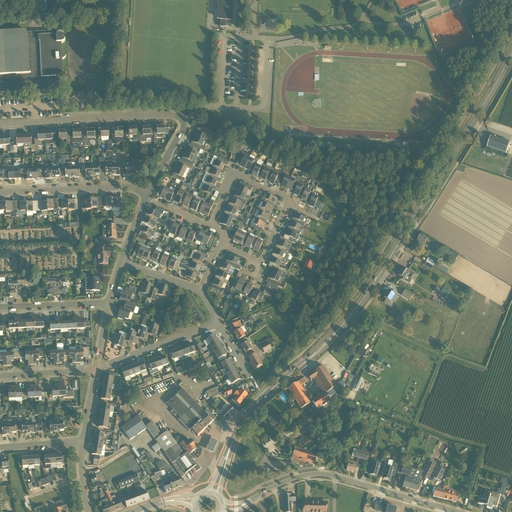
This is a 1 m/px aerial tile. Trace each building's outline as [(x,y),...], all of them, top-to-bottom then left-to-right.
[(45,0),(45,6),(46,10),(44,11),(44,15),(55,15),(54,0),(45,0)] [(221,0),(221,1),(220,20),(219,20),(220,20),(220,21),(220,27),(230,28),(230,22),(231,21),(232,21),(231,21),(232,1),(231,0),(221,0)] [(56,34),(56,31),(27,32),(27,31),(0,32),(0,92),(30,91),(30,92),(30,91),(39,91),(39,90),(42,90),(42,91),(42,90),(60,90),(59,83),(58,83),(57,77),(63,77),(63,76),(64,76),(66,75),(66,73),(67,72),(66,70),(64,68),(63,67),(62,67),(61,58),(62,58),(64,57),(65,55),(64,53),(63,51),(62,50),(61,50),(60,43),(62,42),(63,41),(64,40),(64,38),(63,36),(60,34),(56,34)] [(101,76),(91,81),(93,86),(103,80),(101,76)] [(158,127),(158,126),(158,127),(157,127),(157,131),(154,131),(154,138),(161,138),(161,134),(165,134),(164,126),(158,127)] [(210,130),(201,126),(200,129),(198,128),(198,129),(203,131),(202,134),(196,132),(194,137),(206,142),(203,141),(206,136),(208,137),(210,137),(211,134),(210,133),(208,133),(210,130)] [(140,142),(146,142),(146,135),(151,135),(150,127),(142,127),(143,135),(140,135),(140,142)] [(136,134),(136,128),(129,128),(129,131),(126,131),(126,136),(129,136),(132,136),(133,141),(140,141),(140,142),(140,135),(140,134),(136,134)] [(98,139),(101,139),(101,137),(109,137),(108,129),(101,130),(101,132),(98,132),(98,139)] [(123,137),(123,129),(117,129),(117,130),(115,130),(114,130),(115,135),(115,138),(112,138),(112,141),(112,145),(118,144),(118,137),(123,137)] [(84,146),(90,146),(90,141),(95,141),(95,135),(95,130),(87,130),(87,140),(84,140),(84,146)] [(77,131),(73,131),(73,139),(77,139),(77,143),(81,143),(81,146),(84,146),(84,140),(81,140),(81,131),(77,131)] [(45,141),(45,132),(38,133),(38,132),(37,132),(38,145),(35,145),(35,152),(35,154),(39,154),(38,146),(41,146),(41,141),(45,141)] [(24,148),(24,136),(16,137),(16,145),(24,144),(24,148)] [(31,145),(31,144),(31,136),(24,136),(24,148),(31,148),(32,152),(35,152),(35,145),(31,145)] [(487,148),(506,154),(510,143),(491,136),(487,148)] [(202,151),(202,150),(203,148),(204,147),(206,142),(194,137),(191,142),(197,144),(195,147),(195,148),(200,150),(202,151)] [(229,151),(233,153),(238,143),(234,141),(229,151)] [(233,153),(237,155),(243,145),(238,143),(233,153)] [(199,153),(200,150),(195,148),(195,147),(188,145),(194,147),(192,150),(187,147),(184,153),(197,158),(199,153)] [(245,168),(250,156),(245,154),(242,152),(236,164),(236,165),(237,164),(240,165),(239,166),(245,168)] [(193,167),(195,163),(197,158),(184,153),(182,158),(187,160),(186,163),(191,166),(193,167)] [(84,155),(81,155),(81,156),(82,159),(82,165),(85,165),(85,177),(93,177),(92,166),(92,164),(85,164),(84,155)] [(256,165),(257,163),(258,160),(255,158),(250,156),(245,168),(249,171),(250,169),(253,170),(251,175),(256,165)] [(122,163),(122,157),(119,157),(119,163),(116,163),(115,162),(112,162),(113,176),(120,175),(119,169),(119,163),(122,163)] [(229,163),(224,161),(217,158),(215,161),(212,160),(210,164),(212,165),(212,166),(220,169),(225,171),(222,170),(224,165),(222,164),(224,161),(229,163)] [(175,168),(185,173),(187,168),(191,170),(192,170),(193,167),(191,166),(186,163),(179,160),(182,162),(180,165),(177,163),(175,168)] [(262,173),(265,167),(257,163),(256,165),(251,175),(257,177),(259,172),(262,173)] [(23,167),(23,164),(20,164),(20,165),(20,167),(14,167),(15,179),(21,179),(21,173),(23,173),(23,174),(24,174),(23,167)] [(8,167),(8,165),(5,165),(5,174),(8,174),(9,180),(15,179),(14,167),(14,166),(8,167)] [(42,172),(45,172),(45,179),(52,179),(51,165),(48,165),(48,170),(45,170),(45,169),(42,169),(42,172)] [(219,172),(220,169),(212,166),(212,167),(213,167),(212,169),(211,169),(208,174),(209,174),(221,180),(218,178),(220,173),(219,172)] [(274,169),(266,166),(265,167),(262,173),(260,179),(265,181),(268,175),(271,177),(274,169)] [(27,167),(23,167),(24,174),(27,174),(27,180),(33,179),(32,167),(27,167)] [(42,169),(42,167),(38,167),(32,167),(33,179),(39,179),(39,174),(42,173),(42,172),(42,169)] [(187,174),(185,173),(175,168),(172,174),(176,175),(175,178),(172,177),(171,177),(174,179),(177,180),(180,181),(182,182),(183,183),(187,174)] [(280,179),(282,174),(279,173),(279,171),(274,169),(271,177),(268,182),(273,185),(275,181),(278,182),(277,186),(280,179)] [(282,174),(280,179),(283,180),(281,186),(286,188),(290,179),(286,177),(287,174),(283,172),(282,174)] [(221,180),(209,174),(208,178),(207,177),(205,182),(205,183),(212,186),(217,188),(214,187),(217,182),(215,181),(216,178),(221,180)] [(299,182),(300,180),(296,178),(295,181),(290,179),(286,188),(291,191),(293,185),(297,186),(299,182)] [(250,191),(252,188),(240,182),(245,185),(244,188),(238,185),(236,191),(246,195),(248,190),(250,191)] [(306,189),(307,187),(307,185),(304,184),(299,182),(297,186),(293,194),(298,196),(301,191),(304,192),(306,189)] [(211,189),(212,186),(205,183),(204,186),(203,186),(201,191),(208,194),(210,195),(213,190),(211,189)] [(165,200),(169,191),(164,188),(165,186),(162,184),(156,196),(157,195),(160,196),(160,198),(165,200)] [(176,197),(178,192),(170,188),(169,191),(165,200),(170,202),(173,195),(176,197)] [(185,200),(188,193),(179,189),(178,192),(176,197),(173,204),(174,202),(179,204),(182,198),(185,200)] [(312,190),(311,189),(310,192),(306,189),(304,192),(301,200),(306,202),(309,196),(312,198),(313,196),(315,191),(312,190)] [(247,205),(248,202),(246,201),(243,200),(246,195),(236,191),(234,196),(239,198),(238,202),(240,203),(244,205),(245,204),(247,205)] [(319,195),(320,193),(315,191),(313,196),(312,198),(308,205),(314,208),(316,202),(319,203),(317,209),(318,206),(322,208),(324,203),(320,202),(322,197),(319,195)] [(193,204),(196,197),(193,195),(188,193),(185,200),(182,205),(187,208),(190,202),(193,204)] [(275,204),(277,199),(265,193),(261,202),(263,203),(273,208),(273,207),(268,205),(270,202),(275,204)] [(101,212),(100,197),(97,198),(97,199),(91,199),(91,200),(91,208),(97,208),(97,212),(101,212)] [(106,198),(106,197),(102,197),(103,207),(106,207),(106,208),(112,208),(112,209),(112,199),(112,198),(106,198)] [(200,202),(195,200),(196,197),(193,204),(191,209),(196,212),(198,206),(201,207),(205,199),(202,198),(201,199),(200,202)] [(121,208),(121,198),(116,198),(116,199),(112,199),(112,209),(118,209),(118,208),(121,208)] [(244,205),(240,203),(238,202),(231,198),(228,203),(234,206),(232,209),(236,211),(239,212),(240,211),(241,212),(244,205)] [(57,214),(56,199),(53,200),(53,201),(47,201),(47,202),(48,210),(53,210),(54,214),(57,214)] [(62,200),(62,199),(58,199),(59,211),(59,215),(59,217),(63,217),(62,210),(68,210),(68,201),(68,200),(62,200)] [(86,201),(86,199),(81,199),(82,210),(85,209),(85,210),(91,210),(91,208),(91,200),(86,201)] [(208,206),(203,203),(205,201),(205,199),(201,207),(199,213),(204,215),(206,212),(209,213),(207,217),(208,217),(214,202),(211,200),(210,203),(208,206)] [(68,211),(75,210),(78,210),(77,200),(73,200),(73,201),(68,201),(68,210),(68,211)] [(15,213),(15,201),(10,201),(10,203),(5,203),(6,211),(6,212),(11,212),(11,215),(13,215),(13,218),(17,217),(16,213),(15,213)] [(20,202),(20,201),(17,201),(17,211),(20,211),(21,212),(27,211),(26,203),(26,202),(20,202)] [(48,216),(48,210),(47,202),(42,202),(42,201),(38,201),(38,211),(41,211),(41,216),(48,216)] [(27,212),(33,212),(36,211),(36,202),(31,202),(31,203),(26,203),(27,211),(27,212)] [(271,213),(273,208),(263,203),(261,208),(259,207),(257,210),(260,211),(269,216),(268,215),(269,212),(271,213)] [(235,221),(237,217),(234,216),(236,211),(232,209),(227,206),(224,212),(230,214),(229,217),(229,218),(233,219),(235,221)] [(144,217),(147,219),(156,223),(157,223),(165,227),(168,228),(169,225),(164,222),(158,219),(161,214),(155,212),(154,212),(151,210),(149,215),(151,216),(149,219),(144,217)] [(267,221),(269,216),(260,211),(257,216),(255,215),(253,219),(256,220),(266,224),(262,222),(263,220),(261,219),(262,219),(267,221)] [(306,224),(308,219),(294,213),(292,218),(297,221),(296,224),(300,226),(303,227),(304,224),(305,224),(306,224)] [(231,229),(233,225),(230,224),(233,219),(229,218),(229,217),(223,215),(219,223),(231,229)] [(147,219),(143,227),(145,228),(152,231),(153,227),(154,228),(157,223),(156,223),(147,219)] [(263,229),(266,224),(256,220),(253,225),(251,224),(250,227),(249,227),(257,231),(261,233),(261,232),(256,230),(257,227),(263,229)] [(298,231),(300,226),(296,224),(290,222),(288,227),(291,228),(291,229),(290,229),(289,231),(299,236),(301,232),(298,231)] [(173,226),(170,225),(169,224),(169,225),(168,228),(166,231),(170,233),(169,234),(174,236),(178,228),(180,223),(179,226),(174,224),(173,226)] [(115,235),(115,225),(107,225),(107,226),(107,233),(107,239),(116,238),(116,235),(115,235)] [(139,235),(143,237),(150,241),(152,237),(153,237),(155,238),(157,233),(155,232),(152,231),(145,228),(143,227),(140,225),(140,226),(145,228),(142,236),(139,235)] [(176,239),(178,238),(183,240),(189,227),(188,227),(187,230),(182,228),(181,230),(178,228),(174,236),(174,238),(176,239)] [(195,234),(197,230),(199,227),(195,234),(190,232),(190,234),(186,232),(189,227),(183,240),(186,241),(186,242),(191,244),(193,239),(195,234)] [(201,243),(206,234),(198,230),(199,227),(197,230),(195,234),(193,239),(197,240),(196,241),(201,243)] [(244,239),(246,234),(241,232),(242,230),(238,228),(237,232),(233,241),(234,239),(235,240),(238,236),(239,237),(236,242),(241,245),(242,243),(244,239)] [(295,244),(297,241),(298,240),(299,237),(299,236),(289,231),(287,230),(284,235),(285,235),(283,239),(292,243),(295,244)] [(250,248),(252,243),(254,239),(249,237),(250,234),(247,232),(246,234),(244,239),(242,243),(245,245),(245,246),(250,248)] [(214,237),(206,234),(201,243),(206,246),(207,247),(209,248),(216,234),(215,234),(214,237)] [(417,245),(422,248),(424,245),(426,242),(429,244),(431,241),(420,234),(417,240),(419,242),(417,245)] [(258,252),(262,243),(264,240),(259,238),(255,236),(254,239),(252,243),(255,244),(253,250),(258,252)] [(292,243),(283,239),(280,237),(283,239),(283,240),(283,241),(282,242),(278,240),(276,245),(288,251),(290,246),(292,243)] [(142,259),(146,249),(141,247),(142,245),(139,243),(133,255),(136,250),(139,251),(136,257),(142,259)] [(288,251),(276,245),(276,246),(277,246),(276,249),(274,249),(272,254),(284,259),(286,260),(290,252),(288,251)] [(150,263),(155,251),(147,247),(146,249),(142,259),(146,262),(149,256),(152,257),(150,263)] [(97,264),(108,264),(107,254),(109,254),(109,249),(97,250),(97,264)] [(162,259),(165,252),(161,251),(156,249),(155,251),(150,263),(151,261),(156,263),(158,258),(162,259)] [(198,252),(197,251),(194,250),(192,253),(194,254),(192,259),(193,260),(205,265),(202,263),(204,258),(202,258),(204,254),(198,252)] [(173,256),(170,254),(169,257),(164,255),(165,252),(162,259),(159,264),(164,267),(167,261),(170,263),(173,256)] [(182,260),(184,256),(181,254),(180,256),(180,257),(179,257),(178,258),(173,256),(170,263),(167,268),(173,271),(175,265),(178,267),(176,272),(182,260)] [(284,259),(272,254),(275,255),(274,257),(275,258),(275,259),(271,257),(268,262),(275,265),(281,268),(282,265),(281,264),(279,263),(280,262),(283,263),(285,264),(286,264),(287,264),(288,262),(284,260),(284,259)] [(234,268),(239,271),(240,270),(241,267),(235,265),(238,260),(228,255),(226,260),(231,263),(231,264),(229,264),(228,266),(231,267),(234,268)] [(434,267),(438,260),(430,255),(426,262),(434,267)] [(182,265),(188,268),(201,273),(198,272),(200,267),(198,266),(200,263),(205,265),(193,260),(192,263),(190,263),(190,265),(188,264),(188,262),(184,261),(182,265)] [(229,273),(231,267),(228,266),(221,262),(219,268),(225,270),(225,271),(223,271),(222,272),(230,276),(231,274),(229,273)] [(272,268),(270,273),(280,277),(283,279),(286,274),(285,274),(286,270),(281,268),(275,265),(273,269),(272,268)] [(201,273),(188,268),(189,268),(188,271),(187,271),(184,276),(194,280),(196,275),(194,274),(196,271),(201,273)] [(405,270),(402,268),(397,275),(401,278),(400,279),(404,281),(409,284),(412,280),(415,275),(406,269),(405,270)] [(222,273),(218,271),(215,276),(221,278),(219,282),(223,284),(224,284),(226,285),(228,282),(225,280),(228,276),(230,277),(230,276),(222,272),(222,273)] [(275,293),(278,287),(280,284),(277,282),(280,277),(270,273),(267,278),(273,281),(271,284),(268,282),(265,288),(275,293)] [(67,284),(66,278),(62,278),(62,279),(56,279),(57,297),(60,297),(60,295),(66,295),(66,292),(67,292),(67,287),(68,287),(67,284)] [(86,293),(92,293),(92,291),(100,291),(99,278),(90,279),(89,279),(85,279),(86,293)] [(240,291),(242,287),(245,282),(236,278),(236,279),(232,288),(231,290),(234,292),(236,289),(240,291)] [(50,280),(50,279),(46,279),(43,279),(43,285),(50,284),(50,288),(47,288),(47,292),(48,292),(48,296),(54,295),(54,297),(57,297),(56,279),(50,280)] [(224,290),(222,288),(224,284),(223,284),(219,282),(214,279),(211,284),(218,287),(217,288),(216,288),(215,290),(210,287),(210,288),(222,293),(224,290)] [(11,281),(11,280),(8,280),(8,286),(11,286),(11,289),(8,290),(8,294),(10,294),(10,296),(10,297),(15,297),(15,298),(19,298),(18,281),(11,281)] [(25,289),(25,285),(28,285),(28,280),(24,280),(24,281),(18,281),(19,298),(22,298),(22,297),(27,296),(27,293),(28,293),(28,289),(25,289)] [(152,289),(153,286),(142,282),(140,289),(138,295),(139,296),(141,296),(146,298),(147,295),(149,295),(151,289),(152,289)] [(249,294),(253,286),(248,283),(245,289),(242,287),(240,291),(239,294),(242,295),(247,297),(248,295),(249,294)] [(160,292),(162,285),(159,284),(157,291),(152,289),(151,289),(149,295),(147,295),(146,298),(154,301),(156,294),(157,294),(158,291),(160,292)] [(168,298),(171,290),(168,289),(169,287),(162,285),(160,292),(158,291),(157,294),(168,298)] [(122,292),(120,298),(127,301),(126,302),(130,303),(132,295),(134,296),(136,289),(130,288),(129,291),(125,289),(124,292),(122,292)] [(442,291),(437,288),(435,292),(439,294),(439,295),(444,299),(448,293),(443,289),(442,291)] [(271,298),(273,293),(265,289),(263,294),(271,298)] [(254,306),(260,292),(255,290),(253,295),(249,294),(248,295),(247,297),(246,300),(250,302),(249,304),(254,306)] [(390,302),(396,293),(391,290),(389,292),(388,291),(384,297),(386,299),(384,303),(391,308),(393,304),(390,302)] [(409,300),(413,295),(405,290),(402,295),(409,300)] [(137,314),(139,309),(138,308),(135,307),(136,306),(129,304),(130,303),(126,302),(127,301),(120,298),(119,302),(126,304),(124,308),(124,310),(130,312),(130,313),(133,314),(133,313),(136,314),(137,314)] [(131,320),(133,314),(130,313),(130,312),(124,310),(124,308),(121,307),(117,318),(124,321),(125,319),(128,320),(128,319),(131,320)] [(9,329),(18,329),(17,316),(14,317),(15,322),(9,322),(9,329)] [(20,321),(20,316),(17,316),(18,329),(26,328),(26,321),(20,321)] [(35,331),(34,316),(32,316),(32,321),(26,321),(26,328),(27,331),(35,331)] [(38,321),(37,316),(34,316),(35,331),(35,328),(44,327),(43,320),(38,321)] [(68,330),(76,329),(76,317),(73,317),(73,322),(67,322),(68,330)] [(79,322),(78,317),(76,317),(76,329),(85,329),(85,321),(79,322)] [(50,330),(59,330),(59,318),(56,318),(56,323),(50,323),(50,330)] [(62,323),(61,318),(59,318),(59,330),(68,330),(67,322),(62,323)] [(240,328),(242,327),(238,321),(230,326),(238,341),(245,336),(243,333),(240,328)] [(157,334),(159,327),(151,324),(150,328),(149,331),(148,330),(147,334),(146,333),(144,340),(147,341),(149,334),(155,336),(155,335),(156,334),(157,334)] [(149,331),(150,328),(141,325),(140,328),(138,334),(137,334),(136,337),(135,337),(133,344),(136,345),(138,338),(144,340),(146,333),(147,334),(148,330),(149,331)] [(136,337),(137,334),(129,331),(127,338),(126,338),(125,341),(124,341),(122,347),(125,348),(127,342),(133,344),(135,337),(136,337)] [(125,341),(126,338),(115,334),(112,342),(115,343),(115,345),(122,347),(124,341),(125,341)] [(210,345),(218,340),(215,335),(209,339),(207,340),(210,345)] [(245,353),(252,349),(249,344),(252,343),(249,338),(243,341),(245,344),(241,346),(245,353)] [(264,353),(272,349),(271,348),(274,347),(270,339),(264,342),(265,345),(261,347),(264,353)] [(213,350),(220,345),(218,340),(210,345),(213,350)] [(190,354),(195,352),(192,344),(187,346),(190,354)] [(215,355),(223,350),(220,345),(213,350),(215,355)] [(185,356),(190,354),(187,346),(181,348),(185,356)] [(77,363),(76,351),(70,351),(70,350),(69,350),(69,347),(66,348),(67,356),(70,356),(70,359),(72,359),(73,363),(77,363)] [(58,364),(62,364),(62,359),(64,359),(64,357),(67,356),(66,348),(64,348),(64,352),(57,352),(58,364)] [(89,357),(89,348),(84,348),(76,348),(76,351),(77,363),(81,363),(81,359),(83,358),(83,356),(89,355),(89,357)] [(179,358),(185,356),(181,348),(176,350),(179,358)] [(33,365),(37,365),(36,360),(39,360),(39,358),(42,357),(44,357),(43,349),(35,350),(36,353),(32,353),(33,365)] [(174,360),(179,358),(176,350),(171,352),(174,360)] [(218,360),(226,355),(223,350),(215,355),(218,360)] [(13,352),(13,351),(10,351),(10,354),(7,354),(7,366),(11,366),(11,361),(14,361),(13,359),(16,358),(16,357),(16,352),(13,352)] [(54,352),(54,351),(47,351),(48,357),(51,357),(51,360),(53,360),(53,364),(58,364),(57,352),(54,352)] [(26,353),(26,352),(22,352),(22,357),(23,358),(25,358),(26,361),(28,361),(28,365),(33,365),(32,353),(26,353)] [(254,369),(262,365),(259,360),(255,354),(249,357),(251,362),(254,369)] [(162,367),(168,365),(165,356),(159,358),(162,367)] [(157,369),(162,367),(159,358),(154,360),(157,369)] [(219,362),(221,364),(223,369),(231,365),(229,360),(228,360),(226,358),(219,362)] [(149,372),(152,371),(157,369),(154,360),(148,362),(149,365),(147,366),(149,372)] [(141,373),(146,371),(143,362),(137,364),(141,373)] [(135,375),(136,375),(140,373),(141,373),(137,364),(132,366),(135,375)] [(224,375),(226,374),(234,370),(231,365),(223,369),(221,371),(224,375)] [(130,377),(135,375),(132,366),(127,368),(130,377)] [(313,379),(323,394),(332,389),(335,387),(323,366),(308,376),(310,380),(313,379)] [(125,379),(130,377),(127,368),(121,370),(125,379)] [(229,379),(237,375),(234,370),(226,374),(229,379)] [(354,388),(358,390),(364,378),(360,376),(355,374),(354,376),(350,374),(348,378),(349,379),(345,387),(353,391),(354,388)] [(232,384),(240,380),(237,375),(229,379),(232,384)] [(153,381),(152,378),(146,381),(145,379),(143,380),(145,384),(146,386),(154,384),(152,381),(153,381)] [(311,403),(300,386),(298,382),(288,388),(300,409),(311,403)] [(50,399),(53,398),(53,397),(59,397),(59,385),(54,385),(55,389),(52,389),(52,392),(49,392),(50,399)] [(63,389),(63,385),(59,385),(59,397),(66,396),(66,398),(69,397),(69,391),(66,392),(66,389),(63,389)] [(25,400),(28,400),(28,398),(35,398),(34,386),(30,386),(30,390),(28,391),(28,393),(25,393),(25,400)] [(39,390),(38,386),(34,386),(35,398),(41,397),(41,401),(44,401),(44,399),(44,393),(41,393),(41,390),(39,390)] [(6,401),(9,400),(9,399),(16,399),(15,387),(11,387),(11,391),(8,391),(8,394),(6,394),(6,401)] [(19,391),(19,387),(15,387),(16,399),(22,398),(22,400),(25,400),(25,393),(22,394),(22,391),(19,391)] [(335,387),(332,389),(334,394),(337,398),(341,395),(338,390),(336,387),(335,387)] [(223,392),(224,395),(225,397),(233,394),(230,388),(223,392)] [(198,436),(213,421),(204,412),(197,405),(195,403),(193,401),(191,399),(190,397),(188,395),(186,393),(184,391),(182,389),(167,404),(172,410),(170,412),(178,420),(189,431),(191,429),(198,436)] [(242,401),(247,395),(240,389),(237,393),(239,394),(237,397),(235,395),(232,399),(240,405),(242,401)] [(333,395),(334,394),(332,389),(323,394),(312,402),(317,409),(330,401),(328,397),(332,394),(333,395)] [(229,406),(228,405),(227,403),(222,408),(231,416),(235,412),(229,406)] [(227,421),(227,420),(231,416),(222,408),(219,411),(218,412),(221,415),(227,421)] [(213,421),(215,418),(213,416),(207,410),(204,412),(213,421)] [(273,426),(276,423),(277,422),(278,422),(280,420),(277,415),(269,422),(273,426)] [(130,440),(146,429),(137,416),(121,428),(130,440)] [(153,421),(156,426),(163,421),(159,416),(153,421)] [(56,422),(56,418),(53,418),(53,422),(49,422),(49,424),(47,424),(45,427),(46,431),(50,431),(50,433),(57,432),(56,422)] [(29,423),(28,419),(25,419),(25,423),(21,423),(22,432),(26,432),(26,434),(29,433),(29,423)] [(9,435),(8,420),(4,420),(5,427),(2,427),(2,428),(0,427),(0,433),(2,433),(2,436),(9,435)] [(12,424),(11,420),(8,420),(9,435),(12,435),(12,433),(16,433),(16,424),(12,424)] [(64,422),(63,421),(56,422),(57,432),(60,432),(60,430),(64,430),(64,428),(67,428),(68,427),(68,423),(66,422),(64,422)] [(152,422),(145,427),(155,440),(156,440),(158,443),(157,443),(161,448),(164,453),(172,464),(179,475),(180,476),(181,478),(182,478),(181,477),(186,473),(193,468),(196,466),(195,465),(188,455),(193,452),(196,449),(194,446),(192,442),(187,446),(184,442),(180,445),(183,449),(184,448),(187,451),(188,452),(184,455),(176,445),(177,444),(167,431),(162,435),(152,422)] [(160,426),(163,431),(169,427),(166,422),(160,426)] [(315,465),(318,455),(304,450),(305,448),(304,445),(315,437),(317,440),(320,438),(317,434),(314,436),(313,434),(300,443),(297,448),(295,447),(292,460),(306,464),(306,462),(315,465)] [(218,440),(212,437),(206,450),(213,452),(218,440)] [(138,458),(140,457),(134,448),(131,449),(134,453),(138,458)] [(99,461),(104,458),(104,457),(105,451),(102,451),(93,450),(92,455),(95,456),(94,460),(99,461)] [(357,450),(355,457),(367,460),(369,453),(357,450)] [(149,451),(145,453),(146,454),(150,461),(154,459),(149,451)] [(373,463),(370,474),(377,476),(378,472),(382,473),(386,458),(380,457),(378,464),(373,463)] [(0,477),(2,477),(2,473),(4,473),(9,473),(9,470),(8,459),(1,459),(2,469),(0,469),(0,477)] [(429,480),(431,475),(435,465),(437,463),(430,459),(429,462),(422,476),(429,480)] [(387,466),(383,478),(390,480),(392,475),(395,476),(399,462),(394,460),(391,468),(387,466)] [(164,464),(163,462),(160,461),(156,464),(159,471),(163,468),(166,475),(168,481),(177,477),(171,468),(170,468),(166,463),(164,464)] [(345,470),(346,470),(346,471),(355,473),(356,467),(357,463),(349,461),(349,462),(348,466),(347,466),(346,466),(345,467),(345,468),(345,469),(345,470)] [(406,476),(403,487),(410,489),(413,477),(410,476),(412,468),(403,465),(400,474),(406,476)] [(431,475),(429,480),(435,483),(436,479),(440,481),(445,470),(442,469),(436,466),(431,475)] [(163,476),(161,471),(154,474),(155,476),(150,478),(157,487),(162,485),(165,493),(170,491),(169,489),(171,488),(170,484),(170,483),(169,483),(168,481),(166,475),(163,476)] [(141,485),(136,473),(117,481),(120,489),(126,486),(133,484),(134,483),(135,487),(141,485)] [(182,487),(180,482),(177,477),(168,481),(169,483),(170,483),(170,484),(171,488),(172,491),(182,487)] [(414,478),(413,477),(410,489),(417,491),(420,480),(414,479),(414,478)] [(500,488),(499,488),(498,493),(504,495),(508,480),(503,478),(500,488)] [(109,484),(109,483),(106,485),(106,486),(107,487),(102,489),(103,493),(105,496),(107,499),(109,505),(110,505),(112,509),(113,508),(114,511),(123,508),(120,501),(113,504),(113,502),(111,497),(108,492),(109,491),(113,489),(110,484),(109,484)] [(435,489),(433,497),(456,503),(458,494),(448,492),(449,487),(444,486),(443,488),(442,490),(435,489)] [(146,491),(142,492),(141,489),(136,491),(132,492),(133,495),(130,496),(127,498),(126,495),(122,496),(127,508),(149,499),(146,491)] [(491,495),(486,494),(485,497),(480,496),(478,503),(488,506),(487,508),(492,509),(493,506),(497,507),(501,495),(492,492),(491,495)] [(295,495),(291,495),(284,495),(284,511),(291,511),(291,502),(295,502),(295,495)] [(109,505),(107,499),(103,501),(105,507),(102,508),(103,511),(114,511),(113,508),(112,509),(110,505),(109,505)] [(376,501),(373,509),(383,511),(395,511),(397,508),(389,506),(389,505),(376,501)] [(326,511),(327,504),(312,503),(312,502),(303,502),(302,511),(326,511)]
